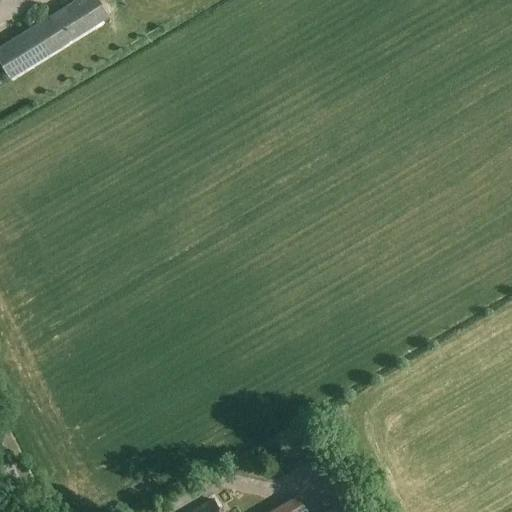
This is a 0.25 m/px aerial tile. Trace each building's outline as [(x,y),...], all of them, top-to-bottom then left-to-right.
[(100,0),(75,0),(0,47),(0,64),(9,78),(110,15),(100,0)] [(230,478),(217,487),(224,496),(236,487),(230,478)] [(193,505),(212,499),(208,486),(189,493),(193,505)] [(307,511),(297,495),(269,511),(307,511)] [(220,511),(213,500),(191,511),(220,511)]
